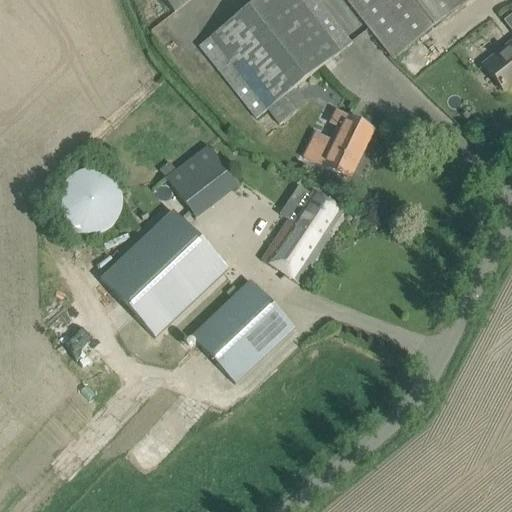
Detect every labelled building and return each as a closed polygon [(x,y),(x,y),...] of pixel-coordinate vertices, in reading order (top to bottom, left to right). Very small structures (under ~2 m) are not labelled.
[(191,0),(163,0),(175,14),(191,0)] [(297,0),(258,0),(199,47),(246,106),(256,120),(268,111),(277,104),(340,54),(297,0)] [(345,0),(394,61),(469,0),(345,0)] [(511,14),(503,22),(511,32),(511,43),(482,67),(502,92),(511,83),(511,14)] [(302,159),(316,166),(348,182),(373,132),(336,113),(331,124),(341,129),(333,145),(313,135),(302,159)] [(206,148),(165,181),(195,221),(238,187),(206,148)] [(108,237),(124,185),(78,170),(62,223),(108,237)] [(287,222),(261,262),(297,285),(330,236),(327,234),(341,213),(313,195),(292,226),(287,222)] [(172,214),(99,282),(153,340),(226,272),(172,214)] [(294,330),(280,315),(249,282),(189,338),(235,386),(294,330)] [(100,387),(111,377),(92,357),(81,367),(100,387)]
